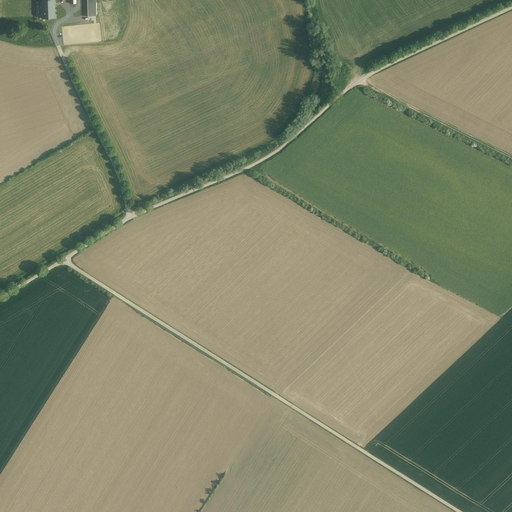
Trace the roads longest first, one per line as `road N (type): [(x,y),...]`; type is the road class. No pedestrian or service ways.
road 1 (unclassified): [(511,7),(371,72),(275,153),(131,217),(0,300)]
road 2 (track): [(63,261),(459,511)]
